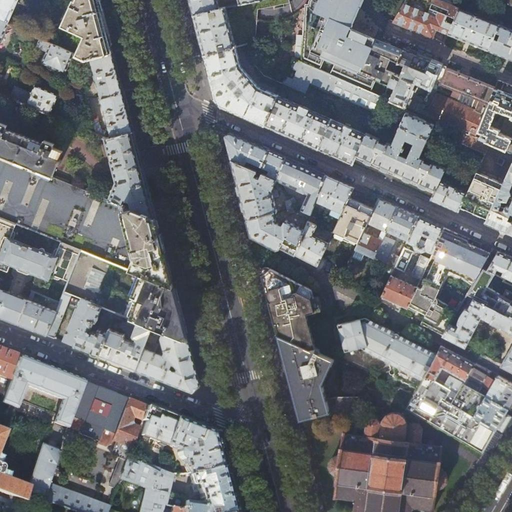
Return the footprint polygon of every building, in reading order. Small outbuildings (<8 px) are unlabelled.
[(0,0),(0,19),(8,23),(17,0),(0,0)] [(76,54),(79,55),(86,59),(113,52),(105,22),(99,0),(73,0),(61,26),(85,36),(76,54)] [(218,0),(190,0),(193,9),(194,15),(220,9),(218,0)] [(220,9),(194,15),(195,20),(197,27),(199,35),(204,54),(220,51),(225,49),(236,47),(249,44),(249,43),(257,41),(259,13),(259,9),(289,2),(288,0),(259,0),(240,4),(226,7),(220,9)] [(314,0),(314,1),(313,3),(313,5),(312,7),(309,7),(305,63),(321,70),(325,60),(335,65),(331,74),(371,92),(377,80),(389,85),(404,50),(398,48),(384,42),(352,29),(355,22),(364,0),(314,0)] [(449,0),(404,0),(392,21),(416,31),(433,38),(437,29),(439,30),(447,33),(443,42),(445,43),(449,34),(459,8),(460,5),(458,4),(456,7),(451,5),(452,1),(449,0)] [(499,25),(459,8),(449,34),(469,42),(489,50),(489,49),(494,38),(496,32),(499,25)] [(0,52),(13,25),(8,23),(0,19),(0,52)] [(511,28),(502,25),(503,22),(500,21),(499,25),(496,32),(500,33),(498,39),(494,38),(489,49),(507,57),(511,58),(511,28)] [(43,62),(65,73),(74,53),(41,38),(37,46),(48,51),(43,62)] [(220,51),(204,54),(217,100),(219,103),(222,106),(264,125),(271,110),(266,108),(268,104),(273,106),(278,95),(258,87),(242,67),(236,47),(225,49),(226,55),(221,57),(220,51)] [(384,97),(403,105),(407,97),(415,78),(422,81),(421,83),(430,86),(439,65),(433,62),(412,54),(404,50),(389,85),(384,97)] [(122,88),(113,52),(86,59),(79,55),(82,70),(94,67),(96,75),(94,76),(95,80),(98,80),(98,83),(96,83),(97,87),(99,86),(102,96),(124,92),(122,88)] [(295,58),(288,73),(332,92),(376,112),(383,97),(371,92),(331,74),(321,70),(305,63),(295,58)] [(420,108),(418,112),(463,131),(474,136),(476,131),(494,89),(494,87),(465,75),(447,68),(440,84),(453,90),(449,99),(435,94),(427,112),(420,108)] [(15,99),(50,114),(59,94),(36,84),(32,94),(19,88),(15,99)] [(511,96),(510,96),(494,89),(476,131),(479,132),(485,135),(485,136),(483,140),(489,143),(506,150),(507,148),(511,138),(499,132),(500,130),(489,125),(496,110),(499,111),(498,114),(501,115),(502,113),(510,116),(509,118),(511,119),(511,96)] [(129,113),(124,92),(102,96),(110,130),(106,131),(101,129),(97,112),(91,114),(95,133),(105,137),(107,138),(134,131),(129,113)] [(278,95),(273,106),(279,109),(277,113),(271,110),(264,125),(291,137),(318,148),(324,135),(320,132),(322,128),(327,130),(332,119),(278,95)] [(420,108),(422,103),(407,97),(403,105),(418,112),(420,108)] [(367,132),(366,134),(361,145),(359,150),(357,155),(393,171),(435,190),(440,180),(446,168),(433,162),(433,161),(429,159),(428,163),(424,161),(425,158),(421,156),(435,125),(406,112),(392,144),(387,142),(386,145),(382,143),(384,139),(381,138),(380,139),(367,132)] [(332,119),(327,130),(332,132),(330,137),(324,135),(318,148),(322,150),(353,164),(357,155),(359,150),(354,148),(356,143),(361,145),(366,134),(332,119)] [(0,154),(53,176),(58,164),(59,164),(61,160),(59,159),(63,152),(53,147),(54,144),(44,140),(43,143),(7,128),(8,125),(0,121),(0,154)] [(109,199),(155,214),(145,174),(134,131),(107,138),(105,137),(116,182),(109,199)] [(483,140),(474,136),(463,131),(458,141),(485,153),(489,143),(483,140)] [(478,135),(479,132),(476,131),(474,136),(483,140),(485,136),(482,137),(478,135)] [(231,156),(232,160),(245,165),(247,163),(249,163),(250,160),(259,164),(258,167),(261,168),(262,165),(269,149),(249,140),(230,132),(226,136),(231,156)] [(511,150),(507,148),(506,150),(489,143),(485,153),(467,192),(460,206),(464,208),(469,210),(487,218),(497,198),(511,163),(511,150)] [(277,153),(269,149),(262,165),(269,169),(268,172),(265,171),(264,174),(276,179),(286,157),(277,153)] [(53,176),(0,154),(0,216),(16,223),(62,241),(81,249),(119,264),(123,254),(109,199),(53,176)] [(309,167),(286,157),(276,179),(277,179),(277,181),(292,187),(291,189),(293,190),(294,188),(308,194),(301,209),(312,212),(314,206),(315,204),(326,174),(309,167)] [(256,170),(245,165),(232,160),(242,198),(247,218),(273,212),(277,211),(274,198),(278,196),(277,193),(275,193),(275,192),(272,193),(272,190),(277,179),(276,179),(264,174),(259,171),(256,170)] [(511,163),(497,198),(502,200),(508,200),(511,193),(510,190),(511,185),(511,163)] [(340,181),(326,174),(315,204),(314,206),(322,203),(343,212),(350,197),(355,187),(340,181)] [(440,180),(435,190),(431,199),(445,205),(459,211),(460,206),(467,192),(440,180)] [(354,199),(350,197),(343,212),(334,230),(359,242),(363,232),(368,222),(374,208),(358,201),(354,199)] [(379,198),(374,208),(368,222),(383,229),(379,238),(363,232),(359,242),(355,249),(374,258),(374,257),(384,235),(386,231),(398,206),(388,202),(379,198)] [(507,204),(508,200),(502,200),(497,198),(487,218),(485,222),(504,230),(508,232),(511,224),(511,220),(511,216),(511,202),(511,206),(507,204)] [(155,214),(109,199),(123,254),(119,264),(174,286),(166,255),(155,214)] [(294,207),(289,199),(285,201),(289,208),(294,207)] [(400,207),(398,206),(386,231),(408,240),(419,216),(400,207)] [(311,215),(312,212),(301,209),(299,214),(299,215),(309,219),(311,215)] [(277,224),(273,212),(247,218),(249,223),(252,235),(278,249),(281,248),(295,255),(295,254),(305,230),(285,220),(285,221),(283,220),(281,221),(279,224),(277,223),(277,224)] [(316,218),(311,215),(309,219),(309,220),(317,225),(319,222),(315,220),(316,218)] [(16,223),(0,216),(0,267),(9,271),(11,264),(38,274),(36,282),(50,287),(56,275),(69,280),(81,249),(62,241),(57,255),(11,237),(16,223)] [(431,221),(419,216),(408,240),(407,241),(413,244),(415,248),(421,251),(426,249),(433,252),(444,227),(431,221)] [(313,235),(317,225),(309,220),(305,230),(295,254),(318,266),(322,256),(328,243),(313,235)] [(452,231),(444,227),(433,252),(437,254),(421,289),(417,287),(408,305),(426,314),(422,324),(443,335),(450,323),(463,301),(461,300),(456,309),(437,297),(452,265),(459,269),(457,273),(464,276),(463,278),(473,284),(481,271),(481,270),(491,253),(485,250),(480,248),(464,241),(466,236),(452,231)] [(395,240),(384,235),(374,257),(385,262),(395,240)] [(404,247),(396,264),(395,267),(404,271),(414,251),(404,247)] [(119,264),(81,249),(69,280),(64,292),(72,295),(82,299),(92,302),(102,307),(108,309),(116,312),(152,326),(161,330),(164,331),(189,341),(186,329),(174,286),(119,264)] [(511,256),(498,251),(487,269),(495,273),(497,268),(504,271),(503,274),(511,279),(511,284),(511,285),(511,284),(511,256)] [(420,279),(425,268),(430,258),(421,254),(411,275),(420,279)] [(261,268),(261,270),(266,291),(268,291),(267,295),(267,296),(268,297),(270,299),(268,299),(270,305),(277,332),(321,352),(320,348),(316,346),(307,312),(309,309),(314,312),(322,309),(318,296),(314,297),(312,289),(267,266),(266,265),(265,265),(264,265),(263,266),(262,267),(261,268)] [(511,291),(508,289),(502,299),(492,293),(494,290),(488,287),(496,274),(495,273),(487,269),(485,267),(482,271),(481,270),(481,271),(473,284),(467,294),(474,297),(497,308),(496,309),(498,310),(511,316),(511,291)] [(382,296),(402,305),(402,304),(408,307),(408,305),(417,287),(391,275),(382,296)] [(28,300),(0,288),(0,316),(4,318),(19,323),(28,300)] [(55,337),(72,295),(64,292),(60,302),(47,334),(55,337)] [(47,334),(60,302),(47,297),(44,306),(36,303),(38,301),(35,299),(34,302),(28,300),(19,323),(34,329),(47,334)] [(498,310),(496,309),(497,308),(474,297),(468,308),(466,309),(465,310),(464,310),(463,312),(461,313),(461,314),(460,315),(459,318),(459,319),(459,321),(459,322),(459,324),(458,327),(450,323),(443,335),(466,347),(481,317),(491,321),(491,322),(492,322),(498,310)] [(75,345),(92,302),(82,299),(78,309),(76,308),(64,341),(75,345)] [(99,314),(102,307),(92,302),(75,345),(88,350),(99,355),(108,333),(98,329),(96,329),(95,332),(92,331),(90,331),(89,329),(90,326),(91,326),(92,326),(94,321),(96,322),(99,318),(99,314)] [(116,312),(108,309),(106,312),(107,315),(113,318),(114,316),(116,312)] [(511,316),(498,310),(492,322),(511,332),(511,344),(501,365),(511,370),(511,316)] [(116,312),(114,316),(120,318),(137,325),(133,334),(134,337),(137,338),(135,342),(125,338),(126,334),(109,329),(108,333),(99,355),(118,362),(136,369),(152,326),(116,312)] [(391,330),(366,317),(356,320),(352,320),(337,324),(344,351),(360,348),(389,362),(392,370),(391,371),(391,372),(391,373),(392,374),(393,374),(394,375),(394,376),(418,388),(427,374),(437,354),(391,330)] [(159,344),(157,343),(161,330),(152,326),(136,369),(164,380),(193,391),(200,384),(197,371),(196,367),(194,361),(189,341),(164,331),(162,338),(166,351),(164,355),(156,352),(159,344)] [(334,358),(321,352),(277,332),(288,374),(300,420),(301,423),(302,428),(374,409),(371,396),(336,396),(327,398),(323,383),(334,358)] [(464,357),(442,345),(437,354),(427,374),(436,380),(443,367),(462,377),(460,380),(451,375),(447,380),(445,379),(442,384),(454,390),(453,391),(458,393),(464,383),(476,363),(464,357)] [(8,351),(0,348),(0,393),(3,395),(19,356),(15,354),(8,351)] [(3,395),(0,402),(16,408),(19,402),(54,416),(52,422),(68,428),(86,382),(81,380),(42,365),(19,356),(3,395)] [(511,381),(476,363),(464,383),(509,408),(511,403),(511,402),(511,381)] [(436,380),(427,374),(418,388),(407,408),(483,452),(484,450),(486,447),(493,435),(496,430),(497,429),(453,402),(449,399),(453,391),(454,390),(442,384),(436,380)] [(111,441),(128,398),(121,395),(93,384),(86,382),(68,428),(79,432),(78,434),(98,441),(97,444),(106,447),(110,444),(111,441)] [(464,383),(458,393),(453,402),(497,429),(502,420),(506,413),(509,408),(464,383)] [(128,398),(111,441),(115,442),(110,456),(120,459),(109,487),(116,490),(118,485),(120,479),(128,457),(134,439),(147,405),(129,399),(128,398)] [(168,414),(147,405),(134,439),(164,450),(166,445),(177,417),(173,416),(168,414)] [(345,432),(343,431),(341,446),(340,446),(339,454),(338,454),(334,456),(330,461),(329,466),(331,471),(335,474),(336,474),(335,482),(336,482),(334,497),(337,498),(337,497),(355,499),(353,511),(412,511),(413,507),(432,509),(432,511),(434,511),(436,497),(437,497),(438,488),(439,488),(444,486),(447,482),(448,477),(446,471),(442,468),(441,468),(442,460),(441,460),(443,445),(441,445),(440,446),(423,443),(423,442),(422,442),(424,427),(420,423),(414,422),(409,426),(408,426),(408,422),(400,412),(393,411),(382,419),(382,423),(381,423),(381,422),(377,417),(371,417),(367,420),(365,434),(363,434),(363,435),(345,433),(345,432)] [(502,420),(497,429),(503,432),(511,417),(511,416),(506,413),(502,420)] [(212,431),(177,417),(166,445),(179,450),(178,453),(179,457),(182,459),(183,460),(187,473),(188,473),(200,472),(221,467),(216,445),(212,431)] [(0,446),(7,430),(0,427),(0,491),(9,494),(17,498),(41,507),(43,500),(48,485),(60,450),(41,443),(28,484),(0,474),(0,472),(1,469),(2,467),(2,466),(1,465),(0,464),(0,446)] [(502,434),(496,430),(493,435),(486,447),(484,450),(491,454),(502,434)] [(164,506),(183,510),(182,511),(232,511),(227,490),(222,470),(221,467),(200,472),(188,473),(193,492),(196,491),(196,493),(199,493),(200,498),(200,502),(185,501),(185,498),(168,492),(172,474),(128,457),(120,479),(145,489),(139,511),(133,511),(139,495),(121,489),(121,486),(118,485),(116,490),(109,507),(107,511),(162,511),(164,506)] [(322,462),(309,464),(315,497),(328,495),(322,462)] [(48,485),(43,500),(74,511),(107,511),(109,507),(48,485)] [(0,511),(2,511),(12,511),(17,498),(9,494),(8,499),(0,495),(0,511)] [(74,511),(43,500),(41,507),(39,511),(74,511)]
